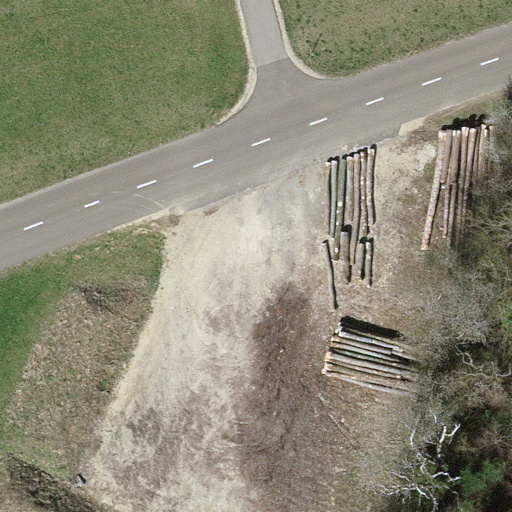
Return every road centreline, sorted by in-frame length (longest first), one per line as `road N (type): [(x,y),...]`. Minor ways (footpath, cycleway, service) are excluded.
road 1 (unclassified): [(511,59),(0,238)]
road 2 (unknown): [(405,95),(392,150),(282,379)]
road 3 (track): [(256,0),(273,61),(280,138)]
